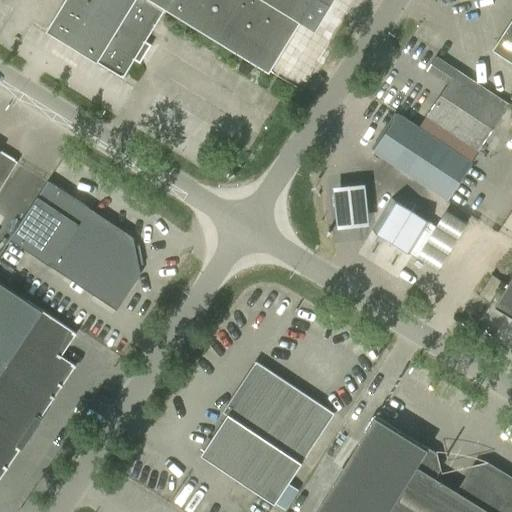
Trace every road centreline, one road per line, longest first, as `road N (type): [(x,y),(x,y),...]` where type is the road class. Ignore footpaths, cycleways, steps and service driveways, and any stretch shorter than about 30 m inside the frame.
road 1 (unclassified): [(247,232),(61,511)]
road 2 (unclassified): [(511,396),(247,232)]
road 3 (unclassified): [(247,232),(0,82)]
road 4 (unclassified): [(399,0),(247,232)]
